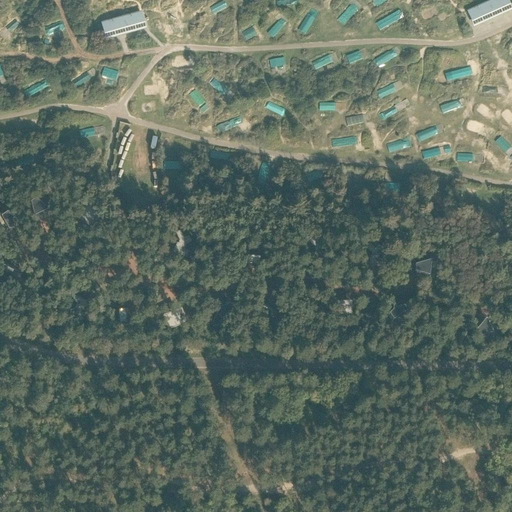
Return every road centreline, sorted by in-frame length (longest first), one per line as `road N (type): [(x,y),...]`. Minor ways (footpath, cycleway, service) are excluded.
road 1 (unclassified): [(511,366),(69,359),(0,337)]
road 2 (track): [(118,205),(139,278),(181,288),(317,270),(358,286),(511,295)]
